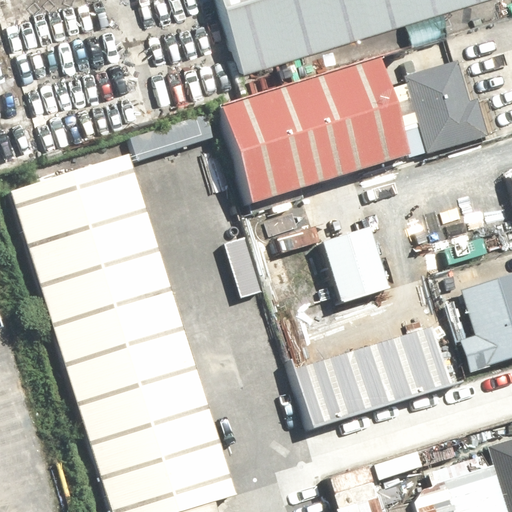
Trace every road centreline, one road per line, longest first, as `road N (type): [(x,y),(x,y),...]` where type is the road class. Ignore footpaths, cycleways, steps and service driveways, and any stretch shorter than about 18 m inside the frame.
road 1 (unknown): [(250,483),(511,399)]
road 2 (unknown): [(511,137),(422,166),(400,183),(391,210),(401,277)]
